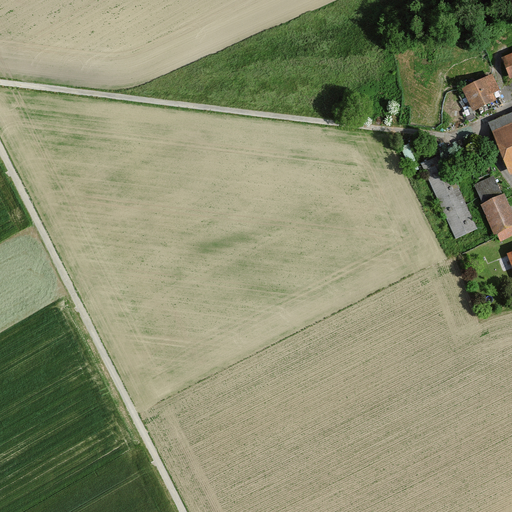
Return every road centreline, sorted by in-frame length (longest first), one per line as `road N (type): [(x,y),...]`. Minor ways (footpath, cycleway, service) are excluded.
road 1 (track): [(0,82),(451,136),(481,129),(511,185)]
road 2 (track): [(183,511),(0,146)]
